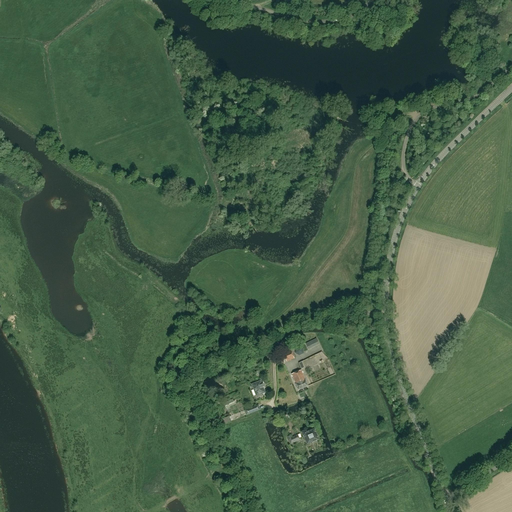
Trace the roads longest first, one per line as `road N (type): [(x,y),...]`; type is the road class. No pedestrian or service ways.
road 1 (tertiary): [(444,499),(386,330),(393,243),(417,186)]
road 2 (unclassified): [(417,186),(403,164),(417,117),(476,96),(511,66)]
road 3 (unclassified): [(371,0),(328,21),(229,0)]
road 4 (tertiary): [(417,186),(511,87)]
